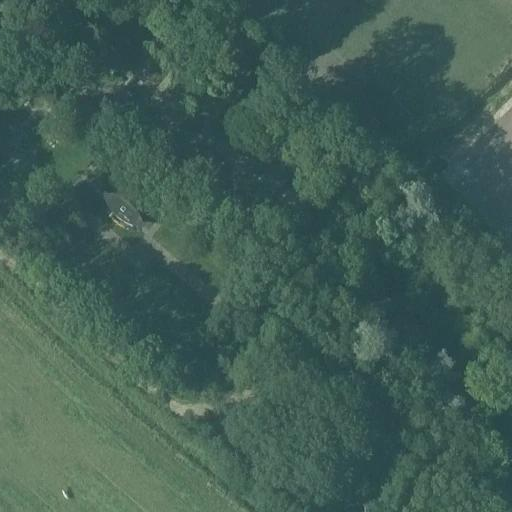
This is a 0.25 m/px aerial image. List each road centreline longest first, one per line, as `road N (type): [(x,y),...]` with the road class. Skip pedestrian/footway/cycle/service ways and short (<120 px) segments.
road 1 (unknown): [(0,268),(276,511)]
road 2 (unknown): [(324,511),(347,507),(408,413)]
